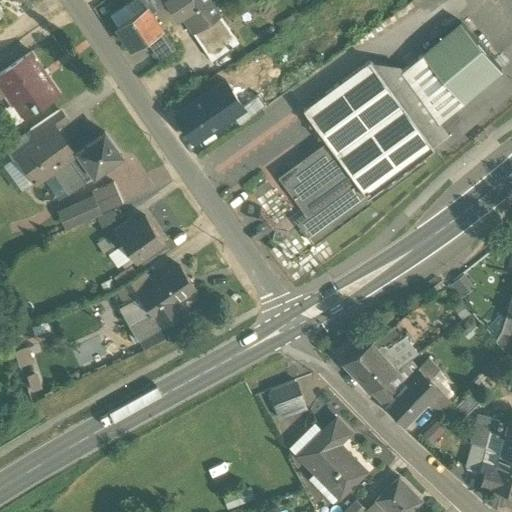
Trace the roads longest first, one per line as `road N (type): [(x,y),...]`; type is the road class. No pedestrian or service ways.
road 1 (residential): [(71,0),(293,323)]
road 2 (primary): [(0,488),(293,323)]
road 3 (primary): [(293,323),(434,235),(511,173)]
road 4 (residential): [(473,511),(316,363)]
